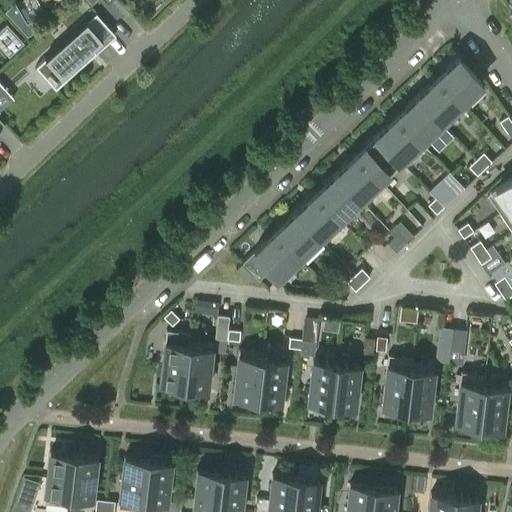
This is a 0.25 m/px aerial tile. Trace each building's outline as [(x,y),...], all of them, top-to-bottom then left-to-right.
[(5,11),(27,35),(37,29),(32,20),(27,23),(14,3),(5,11)] [(86,19),(44,57),(45,57),(35,66),(55,88),(96,52),(91,47),(102,37),(86,19)] [(24,42),(13,29),(0,40),(0,46),(8,56),(24,42)] [(457,56),(436,76),(463,104),(464,104),(460,100),(481,81),(457,56)] [(443,124),(463,104),(436,76),(416,95),(443,124)] [(416,95),(396,115),(423,143),(443,124),(416,95)] [(396,115),(376,134),(402,162),(423,143),(396,115)] [(511,125),(511,121),(507,115),(499,120),(506,130),(511,125)] [(382,182),(402,162),(376,134),(355,153),(382,182)] [(483,151),(475,158),(484,167),(491,160),(483,151)] [(355,153),(335,173),(362,201),(382,182),(355,153)] [(484,167),(475,158),(468,165),(477,174),(484,167)] [(335,173),(315,192),(338,217),(358,198),(361,201),(362,201),(335,173)] [(511,175),(487,193),(499,212),(511,202),(511,175)] [(437,182),(428,190),(435,197),(443,206),(455,194),(443,182),(437,182)] [(318,236),(338,217),(315,192),(294,211),(318,236)] [(436,213),(443,206),(435,197),(428,204),(436,213)] [(511,202),(499,212),(511,230),(511,229),(511,202)] [(294,211),(274,230),(297,255),(318,236),(294,211)] [(388,228),(394,235),(403,244),(413,234),(398,219),(388,228)] [(467,221),(457,228),(463,236),(473,230),(467,221)] [(276,275),(297,255),(274,230),(242,261),(258,278),(270,268),(276,275)] [(395,251),(403,244),(394,235),(387,242),(395,251)] [(469,246),(475,254),(485,247),(479,239),(469,246)] [(491,256),(485,247),(475,254),(481,263),(491,256)] [(235,267),(248,280),(253,275),(241,262),(235,267)] [(361,267),(354,274),(362,283),(369,276),(361,267)] [(355,290),(362,283),(354,274),(346,281),(355,290)] [(493,282),(499,290),(509,283),(504,275),(493,282)] [(511,293),(511,287),(509,283),(499,290),(505,298),(511,293)] [(205,300),(195,298),(193,311),(204,312),(205,300)] [(172,324),(179,317),(171,308),(163,315),(172,324)] [(214,337),(226,338),(229,314),(217,313),(214,337)] [(450,344),(452,326),(438,325),(437,342),(450,344)] [(466,328),(452,326),(450,344),(464,345),(466,328)] [(227,338),(239,340),(240,330),(228,328),(227,338)] [(165,341),(160,383),(183,386),(188,343),(187,343),(188,338),(189,331),(166,329),(165,341)] [(376,335),(375,349),(385,350),(387,336),(376,335)] [(212,341),(211,350),(224,352),(226,338),(214,337),(213,336),(212,341)] [(300,348),(301,337),(289,336),(288,346),(300,348)] [(364,336),(362,352),(373,353),(374,337),(364,336)] [(300,348),(299,356),(307,357),(308,354),(313,355),(315,339),(313,339),(301,337),(300,348)] [(188,338),(187,343),(188,343),(183,386),(207,388),(212,341),(188,338)] [(233,395),(257,398),(262,356),(263,351),(238,348),(233,395)] [(411,361),(412,361),(412,356),(388,353),(382,405),(405,408),(411,361)] [(262,356),(257,398),(280,401),(285,359),(262,356)] [(307,400),(331,403),(336,361),(312,358),(307,400)] [(359,364),(336,361),(331,403),(354,406),(359,364)] [(411,361),(405,408),(429,411),(434,364),(412,361),(411,361)] [(461,370),(455,422),(478,425),(483,383),(484,383),(485,373),(461,370)] [(483,383),(478,425),(502,428),(505,399),(511,400),(511,386),(507,385),(484,383),(483,383)] [(68,504),(69,495),(68,495),(73,453),(50,450),(43,501),(68,504)] [(97,455),(73,453),(68,495),(69,495),(92,498),(97,455)] [(142,509),(143,500),(147,458),(124,455),(118,506),(142,509)] [(143,500),(166,503),(171,460),(147,458),(143,500)] [(192,510),(212,511),(215,511),(221,470),(197,467),(192,510)] [(239,511),(244,473),(221,470),(215,511),(239,511)] [(291,511),(296,475),(272,472),(266,511),(291,511)] [(40,480),(24,474),(18,491),(34,496),(40,480)] [(314,511),(319,478),(296,475),(291,511),(314,511)] [(369,511),(373,484),(349,482),(345,511),(369,511)] [(393,511),(396,487),(373,484),(369,511),(393,511)] [(427,511),(451,511),(454,494),(430,491),(427,511)] [(475,511),(477,497),(454,494),(451,511),(475,511)] [(103,511),(105,499),(96,498),(94,511),(103,511)] [(105,499),(103,511),(112,511),(114,500),(105,499)] [(168,501),(167,511),(179,511),(181,502),(168,501)]
